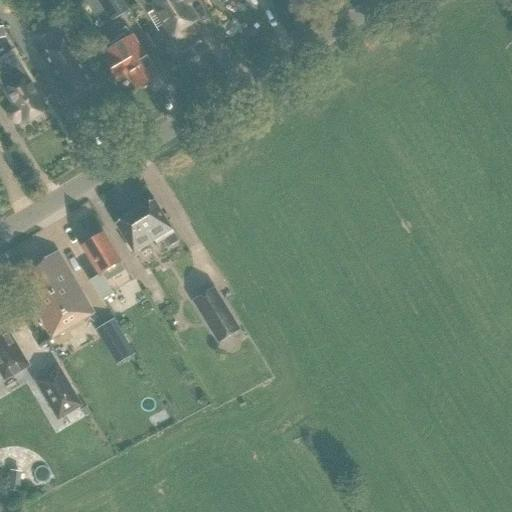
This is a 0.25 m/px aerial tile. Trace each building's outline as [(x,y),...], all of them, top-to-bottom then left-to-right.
[(127,12),(120,0),(97,0),(110,22),(127,12)] [(160,0),(152,5),(169,32),(172,38),(175,37),(181,32),(181,29),(196,21),(188,7),(189,5),(186,0),(160,0)] [(128,74),(137,89),(142,87),(144,87),(146,87),(148,86),(150,84),(150,81),(158,76),(141,47),(139,48),(127,28),(112,37),(115,41),(102,49),(107,59),(105,60),(117,81),(128,74)] [(72,98),(81,93),(84,94),(90,90),(90,87),(92,86),(65,43),(41,58),(56,83),(61,80),(72,98)] [(45,110),(23,73),(26,72),(13,51),(0,59),(0,79),(7,91),(6,92),(15,106),(9,109),(9,114),(10,118),(13,121),(18,123),(23,119),(25,122),(30,120),(33,120),(37,120),(39,117),(41,113),(45,110)] [(120,222),(116,224),(128,242),(126,243),(132,252),(133,251),(134,253),(156,239),(158,243),(165,239),(170,247),(179,241),(154,201),(150,203),(148,202),(142,206),(142,208),(128,217),(126,216),(121,219),(120,222)] [(133,280),(104,234),(82,247),(100,276),(92,281),(103,299),(133,280)] [(59,282),(46,260),(16,278),(53,338),(95,313),(71,275),(59,282)] [(214,288),(194,301),(219,343),(240,330),(214,288)] [(12,345),(0,325),(0,370),(4,368),(6,372),(7,371),(11,378),(29,368),(14,343),(12,345)] [(28,354),(41,375),(51,369),(39,348),(28,354)] [(53,418),(76,405),(55,369),(32,383),(53,418)]
